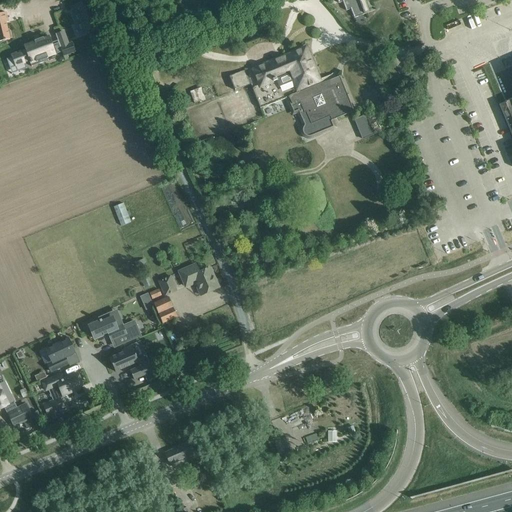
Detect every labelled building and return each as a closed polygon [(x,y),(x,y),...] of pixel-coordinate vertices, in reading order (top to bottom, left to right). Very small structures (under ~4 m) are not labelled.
[(75,6),(71,8),(78,23),(77,23),(81,33),(84,31),(97,26),(93,17),(95,17),(88,0),(75,5),(75,6)] [(337,0),(339,3),(343,1),(346,10),(351,9),(354,18),(370,12),(365,0),(337,0)] [(511,0),(441,22),(445,35),(511,14),(511,0)] [(0,41),(3,41),(3,42),(5,41),(5,40),(10,39),(9,38),(11,37),(9,30),(7,31),(6,23),(8,22),(5,12),(1,13),(0,13),(0,41)] [(63,32),(56,34),(58,40),(60,48),(68,45),(63,32)] [(20,50),(10,54),(11,57),(12,57),(15,67),(25,63),(29,61),(31,67),(43,62),(42,59),(47,57),(55,54),(51,43),(49,36),(40,39),(35,41),(24,45),(25,49),(21,51),(20,50)] [(244,69),(229,76),(234,90),(250,84),(261,109),(284,99),(292,116),(296,114),(301,125),(300,127),(300,130),(300,133),(301,135),(302,137),(304,139),(309,139),(311,139),(337,128),(334,119),(354,111),(340,76),(319,85),(303,45),(244,69)] [(201,87),(190,92),(194,103),(205,99),(201,87)] [(364,115),(352,119),(360,138),(372,134),(364,115)] [(244,193),(235,198),(238,205),(248,200),(244,193)] [(123,203),(114,207),(121,226),(131,222),(128,215),(131,214),(129,210),(126,211),(123,203)] [(144,258),(134,263),(138,272),(148,268),(144,258)] [(195,265),(179,272),(181,277),(185,287),(195,282),(201,295),(218,287),(214,278),(210,268),(199,273),(195,265)] [(147,275),(140,278),(144,288),(152,284),(147,275)] [(170,276),(158,281),(165,296),(177,291),(170,276)] [(159,289),(150,293),(152,299),(162,295),(159,289)] [(147,293),(140,296),(143,303),(150,300),(147,293)] [(168,297),(153,303),(162,323),(177,317),(168,297)] [(99,321),(88,326),(94,339),(103,335),(108,333),(111,340),(113,340),(116,347),(141,336),(134,321),(117,328),(110,313),(99,318),(100,320),(99,320),(99,321)] [(165,348),(165,332),(148,333),(149,348),(165,348)] [(65,339),(46,348),(52,362),(47,364),(51,372),(67,364),(64,357),(73,353),(68,340),(66,341),(65,339)] [(122,352),(109,358),(115,372),(138,362),(131,346),(121,350),(122,352)] [(148,362),(130,370),(134,380),(144,375),(152,372),(148,362)] [(44,371),(35,376),(37,381),(47,377),(44,371)] [(152,372),(144,375),(147,381),(155,378),(152,372)] [(61,374),(42,382),(45,391),(57,386),(62,396),(73,391),(72,390),(79,386),(82,385),(77,373),(63,379),(61,374)] [(0,387),(0,408),(5,407),(8,405),(8,404),(14,402),(10,394),(5,397),(0,387)] [(58,398),(42,405),(47,416),(50,414),(52,419),(62,414),(60,410),(62,409),(58,398)] [(26,404),(8,413),(14,426),(32,417),(26,404)] [(339,441),(339,430),(329,430),(329,441),(339,441)] [(189,442),(165,453),(170,465),(194,454),(189,442)] [(282,443),(275,446),(277,450),(279,457),(280,456),(291,452),(290,452),(287,442),(282,443)]
